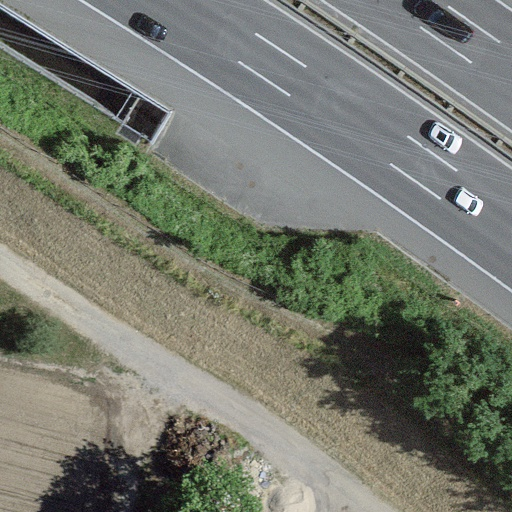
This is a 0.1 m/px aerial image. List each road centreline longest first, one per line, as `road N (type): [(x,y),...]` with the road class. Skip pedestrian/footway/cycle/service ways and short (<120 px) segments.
road 1 (track): [(0,267),(356,511)]
road 2 (motorway): [(160,0),(511,232)]
road 3 (motorway): [(511,73),(404,0)]
